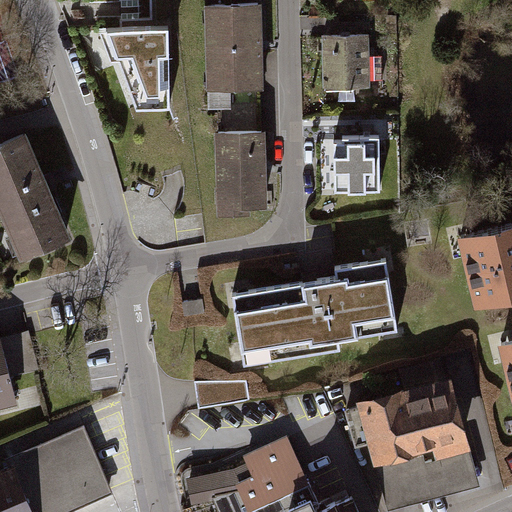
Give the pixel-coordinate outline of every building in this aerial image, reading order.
[(262,8),(208,10),(210,98),(264,97),(262,8)] [(164,26),(105,26),(133,105),(165,105),(164,26)] [(371,41),(323,41),(324,100),(372,100),(371,41)] [(25,136),(0,146),(0,221),(18,262),(70,240),(25,136)] [(260,138),(216,138),(217,210),(260,209),(260,138)] [(379,142),(341,143),(342,196),(380,195),(379,142)] [(511,302),(511,222),(459,235),(476,311),(511,302)] [(399,333),(387,261),(333,270),(334,280),(311,284),(231,297),(242,367),(338,351),(337,343),(399,333)] [(32,331),(8,334),(16,401),(40,398),(32,331)] [(511,337),(500,341),(511,388),(511,337)] [(0,356),(0,411),(14,408),(0,356)] [(452,378),(357,403),(358,407),(345,410),(355,449),(368,445),(374,467),(376,467),(388,511),(480,486),(452,378)] [(247,380),(194,381),(196,395),(198,409),(251,401),(247,380)] [(0,511),(73,511),(111,496),(83,429),(8,461),(12,470),(0,474),(0,511)] [(359,511),(352,495),(321,509),(307,479),(287,435),(243,456),(246,464),(234,469),(187,479),(192,505),(215,501),(219,511),(359,511)]
